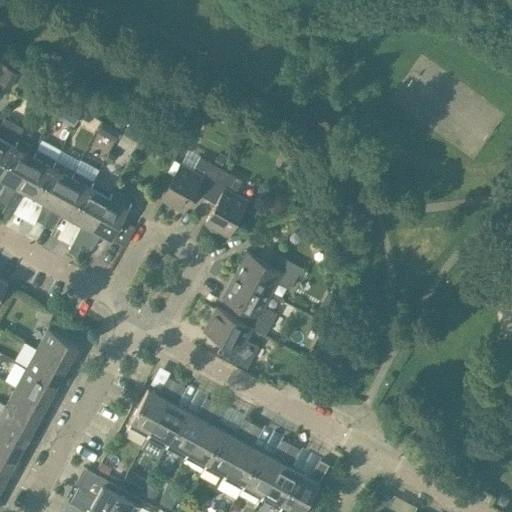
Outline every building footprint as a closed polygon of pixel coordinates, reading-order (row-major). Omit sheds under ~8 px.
[(18,73),(6,66),(0,77),(0,81),(10,87),(18,73)] [(33,94),(38,84),(27,78),(22,87),(33,94)] [(49,90),(44,99),(58,107),(63,97),(49,90)] [(74,124),(83,108),(66,99),(58,115),(74,124)] [(90,120),(93,114),(84,109),(80,115),(90,120)] [(148,121),(135,114),(126,130),(139,137),(148,121)] [(5,116),(0,124),(0,169),(18,137),(23,126),(5,116)] [(114,139),(120,129),(103,119),(97,130),(114,139)] [(0,197),(7,201),(37,147),(18,137),(0,169),(0,175),(7,179),(0,194),(0,197)] [(56,157),(37,147),(7,201),(0,212),(8,217),(25,189),(35,195),(56,157)] [(221,166),(227,156),(219,152),(214,161),(221,166)] [(199,181),(210,187),(221,166),(200,155),(193,168),(180,161),(161,196),(184,209),(199,181)] [(75,168),(56,157),(35,195),(45,200),(37,218),(45,223),(75,168)] [(75,168),(45,223),(53,227),(63,210),(73,215),(94,178),(99,168),(80,158),(75,168)] [(221,166),(210,187),(221,193),(205,221),(228,233),(248,198),(235,191),(242,178),(221,166)] [(77,254),(83,243),(113,188),(94,178),(73,215),(83,221),(74,239),(68,249),(77,254)] [(101,231),(126,244),(136,226),(122,218),(132,199),(113,188),(83,243),(91,248),(101,231)] [(247,250),(235,272),(270,292),(277,279),(290,287),(302,265),(281,254),(275,265),(247,250)] [(252,325),(265,332),(277,311),(264,304),(270,292),(235,272),(222,295),(250,310),(245,321),(244,321),(252,325)] [(329,317),(335,306),(328,303),(321,305),(317,311),(329,317)] [(245,338),(252,325),(244,321),(245,321),(216,305),(204,328),(232,344),(226,355),(247,366),(258,345),(245,338)] [(36,315),(48,322),(52,313),(40,307),(36,315)] [(48,327),(37,346),(68,363),(78,343),(48,327)] [(327,344),(315,337),(307,352),(319,359),(327,344)] [(57,382),(68,363),(37,346),(27,365),(57,382)] [(16,361),(6,377),(17,383),(17,384),(47,401),(57,382),(27,365),(26,366),(16,361)] [(147,434),(177,380),(169,375),(158,392),(148,386),(128,424),(147,434)] [(166,445),(186,407),(177,402),(185,384),(177,380),(147,434),(166,445)] [(47,401),(17,384),(6,404),(36,420),(47,401)] [(166,445),(185,455),(215,400),(207,396),(196,413),(186,407),(166,445)] [(215,400),(185,455),(190,458),(193,452),(207,460),(224,428),(215,423),(223,405),(215,400)] [(36,420),(6,404),(0,414),(0,425),(26,439),(36,420)] [(234,434),(224,428),(207,460),(204,465),(223,476),(253,421),(245,417),(234,434)] [(491,441),(503,447),(511,428),(511,422),(503,418),(491,441)] [(261,425),(253,421),(223,476),(242,486),(262,449),(252,443),(261,425)] [(26,439),(0,425),(0,449),(16,458),(26,439)] [(408,435),(402,447),(412,453),(419,441),(408,435)] [(262,449),(242,486),(261,497),(291,442),(283,437),(272,454),(262,449)] [(299,446),(291,442),(261,497),(280,507),(300,470),(290,464),(299,446)] [(16,458),(0,449),(0,474),(5,477),(16,458)] [(310,475),(300,470),(280,507),(289,511),(302,511),(329,463),(320,458),(310,475)] [(129,467),(123,479),(141,489),(147,477),(129,467)] [(75,492),(110,511),(135,511),(143,498),(113,481),(110,486),(103,482),(97,493),(79,484),(75,492)] [(157,498),(162,490),(148,482),(143,491),(157,498)] [(174,507),(180,496),(169,490),(163,501),(174,507)] [(110,511),(75,492),(70,501),(87,511),(86,511),(110,511)] [(494,502),(504,508),(507,502),(505,495),(499,492),(494,502)] [(385,511),(392,497),(384,493),(373,511),(385,511)]
